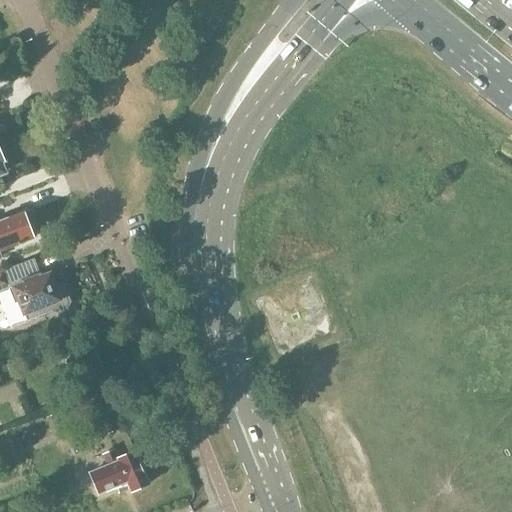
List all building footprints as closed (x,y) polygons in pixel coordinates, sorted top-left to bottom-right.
[(0,250),(18,243),(19,245),(21,244),(21,242),(33,238),(32,235),(33,232),(30,224),(28,224),(24,213),(0,222),(0,250)] [(0,301),(11,328),(67,306),(68,302),(62,287),(58,285),(54,286),(49,274),(40,278),(39,276),(23,282),(24,284),(10,289),(3,271),(0,272),(0,301)] [(74,377),(100,366),(93,349),(66,360),(74,377)] [(119,429),(112,414),(108,405),(96,410),(106,435),(119,429)] [(121,457),(114,450),(103,455),(107,465),(89,473),(98,494),(126,482),(130,491),(148,484),(135,451),(121,457)]
